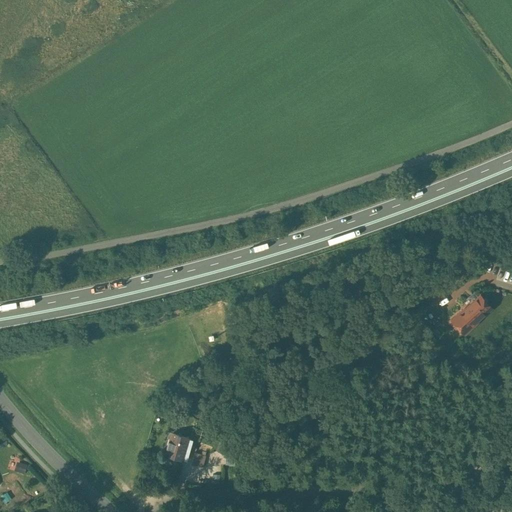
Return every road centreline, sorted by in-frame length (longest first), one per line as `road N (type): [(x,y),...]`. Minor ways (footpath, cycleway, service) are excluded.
road 1 (trunk): [(511,153),(295,236),(0,307)]
road 2 (trunk): [(0,323),(234,270),(511,172)]
road 3 (unclassified): [(511,123),(272,210),(0,261)]
road 4 (unclassified): [(455,482),(200,493),(171,500),(160,511)]
road 5 (secondary): [(0,399),(111,511)]
